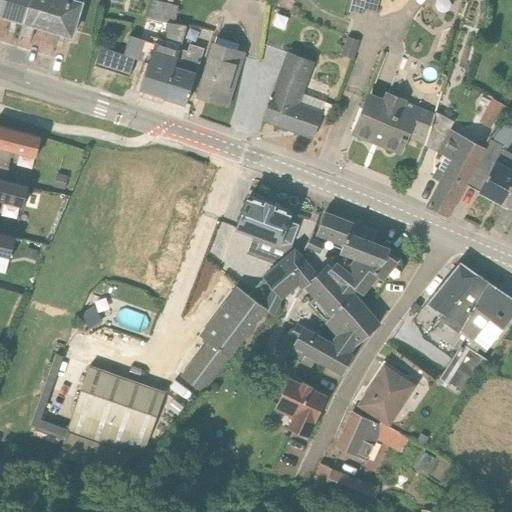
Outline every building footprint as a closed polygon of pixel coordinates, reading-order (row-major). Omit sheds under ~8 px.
[(0,26),(0,44),(20,50),(30,15),(5,8),(0,26)] [(368,20),(364,37),(377,40),(383,17),(369,13),(368,20)] [(20,50),(44,57),(54,22),(30,15),(20,50)] [(364,37),(368,20),(355,17),(349,39),(362,43),(364,37)] [(44,57),(68,64),(78,29),(54,22),(44,57)] [(153,72),(146,91),(138,118),(161,126),(177,76),(184,53),(173,51),(176,33),(150,28),(145,45),(165,50),(164,75),(153,72)] [(348,63),(340,83),(351,87),(353,87),(361,68),(348,63)] [(146,91),(153,72),(127,64),(121,83),(97,75),(91,94),(126,105),(132,87),(146,91)] [(221,131),(238,78),(235,77),(238,72),(231,69),(217,65),(215,64),(197,124),(221,131)] [(307,77),(291,71),(263,148),(312,166),(320,143),(331,147),(338,130),(325,125),(324,130),(301,122),(314,89),(304,85),(307,77)] [(177,76),(161,126),(184,133),(201,76),(188,72),(185,79),(177,76)] [(238,78),(221,131),(228,134),(245,80),(238,78)] [(384,128),(371,121),(357,153),(384,164),(382,172),(401,179),(408,165),(426,171),(425,174),(427,175),(437,141),(388,121),(384,128)] [(511,137),(493,127),(481,150),(492,156),(501,139),(504,141),(511,148),(511,137)] [(452,157),(456,151),(438,140),(437,141),(427,175),(446,185),(434,207),(441,210),(429,235),(449,244),(466,213),(485,176),(452,157)] [(511,172),(511,154),(505,149),(493,167),(491,166),(485,176),(466,213),(503,233),(511,217),(511,182),(507,179),(508,177),(511,172)] [(0,156),(0,196),(3,197),(7,181),(31,187),(37,167),(0,156)] [(53,203),(50,217),(61,219),(64,206),(53,203)] [(0,210),(0,233),(19,238),(24,216),(0,210)] [(511,217),(503,233),(511,238),(511,217)] [(276,295),(286,286),(297,255),(286,250),(290,241),(274,235),(264,231),(248,225),(235,261),(252,267),(246,285),(276,295)] [(302,286),(295,277),(286,286),(276,295),(247,324),(265,340),(273,346),(281,329),(298,316),(301,319),(304,318),(313,329),(309,333),(328,350),(354,373),(357,370),(359,373),(377,357),(354,322),(356,318),(358,320),(361,323),(377,304),(383,310),(385,311),(387,311),(388,311),(390,311),(392,310),(393,309),(395,308),(401,301),(402,300),(402,298),(403,296),(403,295),(402,293),(402,291),(399,285),(399,284),(398,283),(397,282),(395,281),(372,272),(375,263),(351,254),(324,243),(317,262),(313,261),(302,286)] [(0,263),(0,284),(8,287),(13,267),(0,263)] [(478,305),(462,294),(430,333),(445,345),(441,348),(445,352),(478,305)] [(478,305),(445,352),(459,364),(491,315),(478,305)] [(511,345),(511,328),(491,315),(459,364),(470,368),(441,410),(467,426),(489,392),(479,385),(481,379),(487,382),(511,345)] [(265,340),(247,324),(235,316),(197,366),(205,371),(178,407),(201,424),(265,340)] [(91,337),(78,346),(87,360),(100,352),(91,337)] [(346,386),(327,376),(294,359),(290,366),(296,369),(288,383),(302,391),(306,384),(344,404),(350,392),(352,389),(346,386)] [(52,385),(27,457),(31,458),(28,468),(55,477),(60,462),(36,454),(59,387),(52,385)] [(67,465),(58,491),(122,499),(127,487),(139,491),(162,423),(87,396),(62,464),(67,465)] [(416,417),(385,396),(359,437),(380,452),(389,459),(416,417)] [(289,411),(325,428),(326,424),(291,407),(289,411)] [(325,428),(289,411),(287,411),(272,440),(292,449),(288,459),(306,467),(325,428)] [(353,443),(337,478),(368,492),(377,469),(401,484),(409,470),(389,459),(380,452),(378,454),(353,443)] [(425,483),(417,499),(427,505),(436,490),(425,483)] [(315,511),(326,511),(331,503),(319,496),(313,511),(315,511)] [(353,511),(331,503),(326,511),(353,511)]
